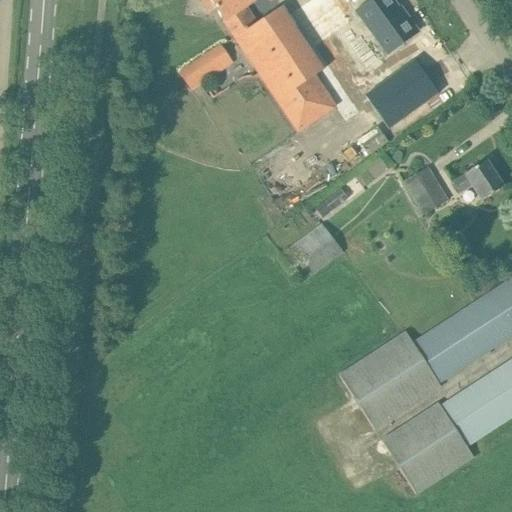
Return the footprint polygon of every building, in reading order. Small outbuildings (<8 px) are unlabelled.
[(199,0),(207,10),(209,13),(215,9),(297,132),(334,107),(335,107),(315,76),(323,71),(281,7),(253,26),(241,9),(254,1),(253,0),(199,0)] [(356,12),(386,54),(415,34),(397,9),(391,0),(371,0),(361,8),(357,11),(356,12)] [(232,64),(220,45),(179,72),(192,91),(232,64)] [(414,60),(364,96),(388,130),(438,94),(414,60)] [(316,188),(343,169),(315,130),(289,149),(316,188)] [(502,188),(485,161),(464,174),(465,175),(452,184),(458,194),(471,185),(482,201),(502,188)] [(427,168),(403,183),(424,216),(447,201),(427,168)] [(322,203),(315,208),(322,218),(329,212),(322,203)] [(342,253),(321,224),(281,254),(302,283),(342,253)] [(511,335),(511,278),(411,344),(405,333),(338,377),(373,431),(440,388),(437,384),(511,335)] [(511,417),(511,360),(439,407),(437,404),(380,441),(415,494),(472,458),(465,448),(511,417)]
